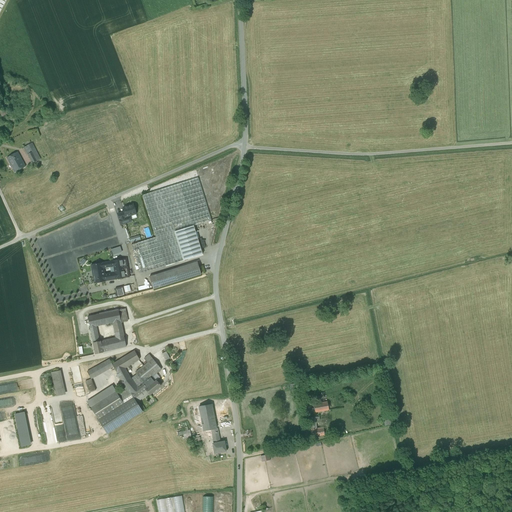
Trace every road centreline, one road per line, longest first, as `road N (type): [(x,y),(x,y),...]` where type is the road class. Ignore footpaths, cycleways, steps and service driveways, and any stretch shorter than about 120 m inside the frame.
road 1 (tertiary): [(238,511),(237,432),(215,281),(244,147)]
road 2 (track): [(511,143),(359,154),(244,147)]
road 3 (unclassified): [(0,247),(230,146),(244,147)]
road 4 (tertiary): [(244,147),(239,0)]
